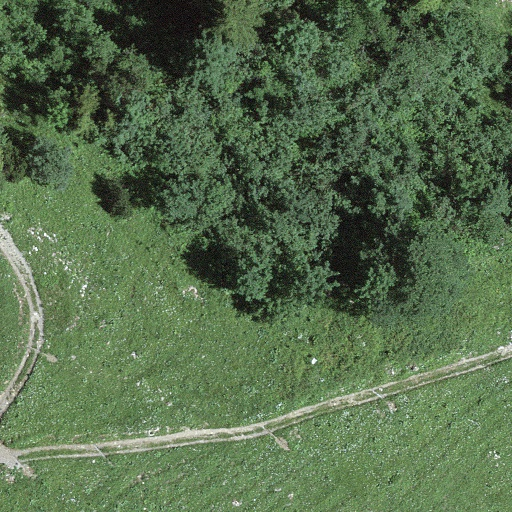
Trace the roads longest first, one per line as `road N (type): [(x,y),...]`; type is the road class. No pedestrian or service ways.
road 1 (track): [(511,348),(253,432),(0,451)]
road 2 (track): [(0,405),(32,350),(35,295),(0,239)]
